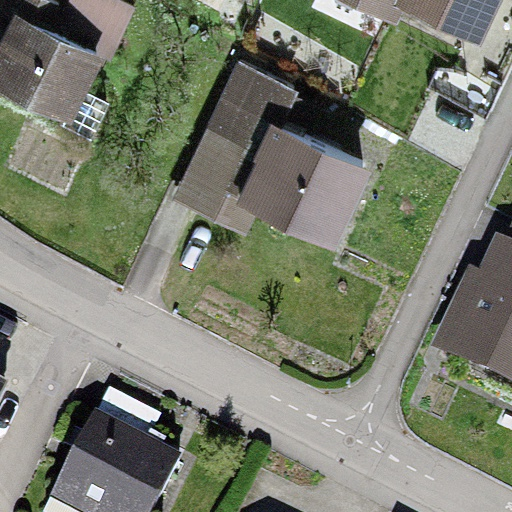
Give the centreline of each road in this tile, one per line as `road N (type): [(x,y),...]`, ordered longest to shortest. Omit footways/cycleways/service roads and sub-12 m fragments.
road 1 (residential): [(357,448),(84,310),(0,251)]
road 2 (residential): [(511,114),(357,448)]
road 3 (residential): [(477,511),(357,448)]
